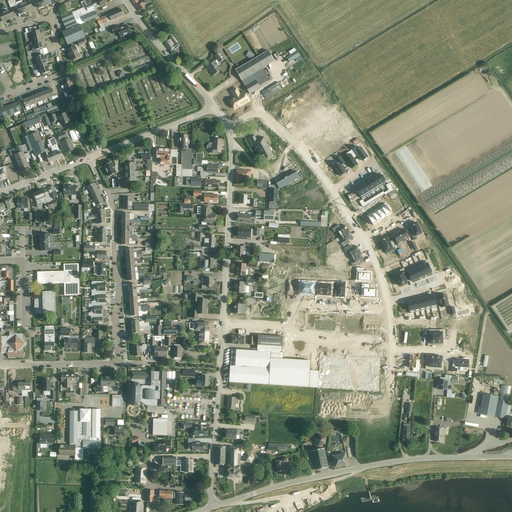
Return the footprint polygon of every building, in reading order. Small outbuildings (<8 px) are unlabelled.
[(19,10),(20,14),(27,12),(23,4),(22,0),(16,3),(14,0),(10,0),(11,0),(14,7),(15,8),(16,8),(17,11),(19,10)] [(45,6),(42,0),(37,0),(36,1),(39,8),(45,6)] [(66,30),(67,32),(75,28),(80,25),(84,23),(98,17),(96,12),(95,12),(94,9),(101,6),(101,7),(107,2),(105,0),(98,0),(97,1),(92,4),(92,5),(86,7),(61,17),(66,30)] [(134,0),(132,2),(139,12),(145,7),(142,3),(140,5),(136,0),(140,0),(143,3),(146,0),(134,0)] [(23,4),(27,12),(33,9),(29,1),(23,4)] [(5,12),(9,19),(15,17),(12,9),(8,11),(7,8),(4,9),(6,12),(5,12)] [(99,29),(100,32),(105,30),(103,24),(107,22),(124,15),(121,9),(109,14),(96,19),(99,25),(101,28),(99,29)] [(0,19),(1,19),(2,22),(9,19),(5,12),(0,14),(0,19)] [(62,32),(67,45),(85,37),(80,25),(75,28),(67,32),(66,30),(62,32)] [(118,26),(111,29),(114,34),(118,32),(120,37),(131,33),(128,26),(119,29),(118,26)] [(29,35),(30,38),(33,38),(41,36),(44,36),(43,33),(40,33),(40,30),(32,32),(33,35),(29,35)] [(164,43),(170,51),(174,49),(175,50),(180,45),(178,42),(173,36),(170,38),(170,39),(168,40),(164,43)] [(32,50),(33,54),(40,52),(39,49),(43,48),(43,45),(46,44),(45,41),(34,44),(36,49),(32,50)] [(69,53),(72,61),(80,57),(75,46),(66,50),(68,54),(69,53)] [(290,55),(286,57),(289,63),(300,56),(296,51),(294,48),(289,52),(290,55)] [(268,50),(235,70),(241,81),(262,69),(275,61),(268,50)] [(255,55),(249,51),(246,56),(252,60),(255,55)] [(36,58),(38,63),(48,59),(47,57),(44,58),(43,54),(41,55),(40,52),(33,54),(34,58),(36,58)] [(210,70),(214,75),(221,70),(217,64),(219,63),(225,59),(220,52),(214,56),(217,60),(215,61),(207,67),(209,70),(210,70)] [(38,63),(40,68),(47,66),(46,63),(49,62),(48,59),(38,63)] [(31,72),(34,78),(37,76),(36,74),(41,72),(42,74),(49,72),(48,68),(51,67),(50,65),(47,66),(40,68),(40,69),(35,71),(34,71),(31,72)] [(64,93),(65,97),(76,93),(71,80),(66,82),(67,83),(63,85),(63,86),(61,86),(61,87),(59,88),(60,90),(64,88),(66,92),(64,93)] [(261,91),(265,98),(282,89),(279,82),(261,91)] [(49,98),(50,100),(52,99),(51,97),(55,96),(52,89),(46,91),(49,98)] [(43,101),(44,103),(46,102),(45,100),(49,98),(46,91),(40,93),(43,101)] [(324,91),(289,111),(296,123),(331,103),(324,91)] [(230,102),(234,109),(249,100),(244,92),(234,97),(235,99),(230,102)] [(34,96),(37,103),(43,101),(40,93),(34,96)] [(31,105),(32,107),(34,106),(34,104),(37,103),(34,96),(29,98),(32,105),(31,105)] [(112,97),(101,96),(101,108),(107,108),(107,104),(110,104),(110,101),(112,101),(112,97)] [(25,106),(27,110),(29,109),(28,106),(31,105),(32,105),(29,98),(23,100),(25,106)] [(275,108),(281,111),(281,110),(284,112),(287,107),(279,102),(278,104),(277,103),(275,108)] [(17,103),(10,105),(13,114),(20,111),(17,103)] [(10,105),(3,108),(6,116),(13,114),(10,105)] [(60,119),(62,125),(70,122),(66,113),(58,116),(56,117),(55,114),(49,116),(52,123),(58,120),(57,120),(60,119)] [(38,117),(23,123),(25,128),(40,122),(38,117)] [(347,123),(328,134),(335,145),(353,134),(347,123)] [(288,148),(280,131),(277,133),(273,126),(267,129),(278,153),(288,148)] [(38,132),(28,136),(30,141),(31,145),(36,143),(41,141),(38,132)] [(59,140),(67,137),(65,132),(57,135),(59,140)] [(255,146),(264,162),(274,156),(271,152),(268,146),(263,137),(257,141),(254,135),(248,139),(253,148),(255,146)] [(28,151),(33,149),(31,145),(30,141),(28,136),(23,138),(25,145),(27,150),(28,151)] [(190,141),(188,140),(188,136),(180,136),(180,144),(181,144),(182,150),(181,165),(177,165),(176,165),(176,171),(176,176),(186,177),(192,177),(193,160),(193,154),(193,149),(188,149),(188,145),(190,143),(190,141)] [(329,149),(322,136),(314,141),(322,153),(329,149)] [(70,138),(62,141),(67,153),(74,150),(70,138)] [(51,139),(48,140),(49,144),(55,160),(62,157),(60,151),(59,151),(56,152),(54,147),(57,146),(57,145),(55,141),(52,142),(51,139)] [(210,152),(221,153),(222,139),(213,139),(213,143),(210,143),(207,146),(207,149),(208,150),(210,150),(210,152)] [(41,141),(36,143),(31,145),(33,149),(35,155),(45,151),(41,141)] [(46,156),(49,162),(55,160),(49,144),(48,145),(51,154),(46,156)] [(21,145),(16,147),(25,170),(30,169),(26,159),(30,158),(29,153),(24,154),(23,152),(27,150),(25,145),(21,146),(21,145)] [(14,155),(21,172),(25,170),(16,147),(9,150),(11,155),(14,154),(14,155)] [(159,164),(176,165),(177,165),(178,150),(171,150),(157,149),(156,158),(160,158),(159,164)] [(350,154),(344,158),(352,168),(357,164),(353,158),(355,156),(351,150),(348,152),(350,154)] [(359,151),(354,154),(357,158),(360,156),(363,161),(364,160),(365,160),(368,158),(367,158),(368,157),(363,150),(360,152),(359,151)] [(147,160),(147,170),(151,170),(151,155),(142,155),(142,160),(147,160)] [(339,162),(334,166),(341,176),(346,172),(341,165),(344,163),(339,157),(336,159),(339,162)] [(112,162),(104,165),(109,176),(116,173),(112,162)] [(128,172),(135,171),(134,163),(124,163),(125,170),(128,170),(128,172)] [(218,174),(219,165),(207,165),(207,172),(203,171),(203,167),(198,167),(197,171),(201,172),(200,176),(208,176),(208,173),(218,174)] [(293,168),(290,170),(295,178),(298,176),(293,168)] [(135,179),(135,171),(128,172),(128,170),(125,170),(125,179),(135,179)] [(236,181),(240,182),(241,179),(248,179),(248,175),(251,175),(251,171),(236,170),(236,181)] [(290,170),(286,172),(291,180),(295,178),(290,170)] [(286,172),(283,174),(288,182),(291,180),(286,172)] [(283,174),(280,176),(285,184),(288,182),(283,174)] [(379,174),(374,177),(380,187),(385,184),(379,174)] [(374,177),(369,180),(376,190),(380,187),(374,177)] [(204,187),(219,188),(219,181),(205,180),(202,180),(202,178),(190,178),(190,186),(201,186),(201,185),(205,185),(204,187)] [(277,178),(274,180),(279,188),(282,186),(277,178)] [(369,180),(365,182),(371,193),(376,190),(369,180)] [(365,182),(360,185),(366,195),(371,193),(365,182)] [(87,186),(90,193),(97,190),(94,183),(87,186)] [(385,195),(393,190),(389,184),(386,186),(389,190),(384,193),(385,195)] [(360,185),(355,188),(362,198),(366,195),(360,185)] [(47,188),(51,199),(58,197),(56,192),(59,191),(59,187),(54,187),(54,186),(47,188)] [(71,199),(75,199),(75,186),(64,186),(64,195),(71,195),(71,199)] [(43,190),(33,194),(36,201),(37,204),(41,203),(42,204),(44,203),(46,206),(45,206),(46,210),(49,209),(58,205),(56,200),(58,199),(58,197),(51,199),(47,188),(43,190)] [(270,189),(269,201),(277,202),(278,190),(270,189)] [(90,193),(93,199),(100,196),(97,190),(90,193)] [(218,195),(205,194),(205,195),(202,195),(202,191),(194,191),(193,197),(201,197),(201,198),(204,198),(204,203),(210,203),(210,202),(217,203),(218,195)] [(250,207),(257,208),(257,199),(250,199),(250,200),(247,200),(247,196),(241,195),(240,204),(246,204),(250,204),(250,207)] [(103,203),(100,196),(93,199),(96,206),(103,203)] [(134,211),(149,211),(154,211),(154,205),(149,205),(149,204),(134,204),(132,204),(132,198),(124,198),(124,209),(131,209),(131,208),(134,208),(134,211)] [(24,208),(24,211),(28,211),(27,199),(23,199),(23,200),(17,200),(18,208),(24,208)] [(6,202),(0,204),(0,219),(4,219),(3,216),(6,215),(5,213),(9,211),(9,209),(14,207),(11,200),(6,202)] [(192,204),(178,203),(177,213),(182,213),(182,208),(192,209),(192,204)] [(385,203),(381,206),(388,216),(392,213),(385,203)] [(381,206),(377,209),(383,219),(388,216),(381,206)] [(84,214),(84,218),(105,216),(104,209),(97,210),(98,214),(95,214),(95,216),(88,216),(88,214),(84,214)] [(377,209),(372,212),(379,222),(383,219),(377,209)] [(264,221),(274,221),(274,211),(264,211),(256,210),(255,218),(264,218),(264,221)] [(372,212),(367,216),(373,226),(379,222),(372,212)] [(237,222),(254,224),(254,219),(251,219),(252,215),(238,214),(237,222)] [(210,215),(205,215),(204,222),(202,222),(202,225),(200,225),(199,230),(207,230),(208,225),(206,225),(206,222),(215,223),(216,215),(210,215)] [(416,223),(409,226),(412,232),(409,234),(412,239),(415,238),(414,237),(421,234),(416,223)] [(339,225),(332,229),(334,232),(337,230),(341,236),(349,231),(345,225),(340,228),(339,225)] [(238,237),(250,238),(250,235),(254,236),(259,237),(260,229),(254,229),(251,229),(238,228),(238,231),(237,232),(237,233),(238,234),(238,237)] [(349,231),(341,236),(345,242),(342,244),(344,247),(350,243),(348,240),(352,237),(349,231)] [(405,231),(399,234),(404,243),(407,242),(408,243),(410,242),(405,231)] [(202,252),(208,253),(208,247),(214,248),(215,236),(203,235),(203,233),(198,233),(198,242),(202,242),(202,241),(204,242),(204,247),(203,247),(193,246),(193,247),(190,246),(190,250),(202,251),(202,252)] [(39,235),(39,242),(51,242),(51,234),(39,235)] [(399,234),(394,237),(399,247),(402,246),(401,244),(404,243),(399,234)] [(387,237),(381,241),(386,252),(392,249),(393,251),(396,249),(393,243),(391,245),(387,237)] [(51,242),(39,242),(40,252),(51,251),(51,242)] [(0,244),(0,254),(3,254),(5,254),(5,257),(12,257),(12,250),(7,251),(7,249),(7,245),(5,245),(2,245),(0,244)] [(237,247),(237,256),(243,256),(247,257),(247,251),(249,251),(250,246),(243,245),(243,247),(237,247)] [(351,245),(344,249),(346,252),(349,250),(352,256),(360,253),(357,246),(352,248),(351,245)] [(204,268),(213,269),(213,264),(215,265),(216,260),(213,260),(214,259),(208,258),(208,257),(202,257),(202,253),(189,253),(186,253),(186,256),(200,257),(200,260),(204,260),(204,268)] [(355,263),(351,264),(352,267),(355,267),(360,264),(359,261),(363,259),(360,253),(352,256),(355,263)] [(83,261),(83,268),(82,268),(82,270),(87,270),(87,268),(93,268),(93,261),(83,261)] [(428,263),(423,265),(427,274),(432,272),(428,263)] [(64,283),(64,295),(79,295),(79,264),(64,264),(64,271),(38,272),(38,284),(64,283)] [(236,275),(245,275),(246,264),(236,264),(236,268),(237,268),(236,275)] [(98,272),(98,275),(105,275),(105,265),(98,265),(95,265),(95,272),(98,272)] [(423,265),(418,268),(423,276),(427,274),(423,265)] [(402,271),(395,275),(400,286),(407,283),(403,275),(406,274),(403,268),(401,269),(402,271)] [(418,268),(414,270),(418,279),(423,276),(418,268)] [(355,269),(355,272),(356,273),(356,280),(368,281),(368,273),(361,273),(361,270),(355,269)] [(414,270),(408,273),(412,281),(418,279),(414,270)] [(184,293),(184,271),(171,271),(171,280),(172,280),(172,286),(174,286),(174,293),(184,293)] [(202,289),(206,289),(206,286),(212,287),(213,278),(206,278),(206,279),(202,278),(202,289)] [(286,279),(286,291),(293,291),(293,285),(296,285),(296,278),(293,278),(293,279),(286,279)] [(244,293),(246,293),(246,286),(253,286),(254,279),(246,279),(246,283),(235,282),(235,285),(235,292),(244,293)] [(297,283),(297,289),(300,289),(299,294),(300,294),(300,295),(303,295),(303,294),(305,294),(306,283),(297,283)] [(306,283),(305,294),(307,294),(307,295),(310,295),(311,295),(311,290),(314,290),(315,284),(306,283)] [(333,283),(333,290),(336,290),(335,297),(343,297),(343,285),(336,285),(336,283),(333,283)] [(315,284),(314,290),(317,290),(317,295),(318,295),(317,296),(320,296),(321,295),(323,295),(324,284),(315,284)] [(324,284),(323,295),(325,295),(325,296),(328,296),(328,295),(329,295),(329,290),(332,291),(332,285),(324,284)] [(281,286),(273,286),(272,298),(270,297),(270,301),(276,301),(276,298),(280,298),(281,286)] [(360,286),(360,289),(361,289),(361,296),(373,297),(373,289),(366,289),(367,286),(360,286)] [(35,309),(35,314),(43,314),(43,313),(56,313),(55,291),(39,292),(39,299),(34,299),(35,309)] [(457,305),(466,303),(465,300),(467,299),(466,294),(464,295),(463,291),(456,293),(457,300),(456,300),(457,305)] [(198,306),(207,307),(207,300),(199,299),(199,294),(192,294),(192,302),(198,302),(198,306)] [(446,296),(439,297),(442,308),(448,306),(446,296)] [(413,301),(407,302),(410,311),(415,310),(413,301)] [(233,314),(245,314),(245,304),(235,304),(235,309),(233,309),(233,314)] [(271,314),(283,314),(283,307),(276,307),(276,304),(270,304),(270,307),(271,307),(271,314)] [(191,318),(197,318),(198,314),(207,314),(207,307),(198,306),(197,311),(191,310),(191,318)] [(94,324),(98,324),(98,322),(103,322),(103,317),(102,317),(102,316),(91,316),(91,321),(94,321),(94,324)] [(201,334),(211,334),(212,323),(196,323),(195,331),(198,331),(201,331),(201,334)] [(77,339),(77,336),(71,336),(71,328),(61,328),(60,336),(65,336),(64,348),(77,348),(77,339)] [(44,329),(45,350),(50,350),(50,349),(55,349),(54,329),(44,329)] [(436,330),(427,330),(427,339),(430,339),(430,344),(431,344),(434,344),(437,344),(436,330)] [(445,330),(436,330),(437,344),(439,343),(439,344),(442,344),(442,343),(443,343),(442,338),(445,338),(445,330)] [(198,345),(205,345),(205,341),(211,341),(211,334),(201,334),(201,331),(198,331),(198,345)] [(17,333),(14,333),(14,332),(9,332),(9,334),(9,336),(1,336),(1,334),(0,334),(0,351),(1,352),(8,353),(9,358),(23,358),(24,353),(22,353),(22,348),(27,343),(22,339),(22,334),(17,334),(17,333)] [(231,336),(231,344),(244,345),(244,336),(231,336)] [(84,352),(90,352),(90,347),(97,347),(97,341),(95,341),(95,338),(85,338),(85,341),(85,343),(84,343),(84,352)] [(257,351),(236,349),(235,366),(230,365),(229,382),(269,385),(270,359),(283,359),(284,353),(282,353),(282,342),(257,341),(257,351)] [(146,350),(147,350),(147,344),(142,345),(142,346),(140,346),(133,346),(134,356),(140,356),(140,350),(146,350)] [(173,347),(173,357),(181,358),(182,347),(173,347)] [(426,361),(425,369),(434,370),(435,356),(433,356),(433,355),(430,355),(430,356),(429,356),(429,361),(426,361)] [(435,356),(434,370),(443,370),(444,362),(441,362),(441,357),(441,356),(438,356),(435,356)] [(408,362),(408,364),(409,365),(408,369),(411,369),(411,370),(412,370),(411,373),(418,374),(420,361),(417,361),(417,358),(414,358),(414,357),(413,357),(413,358),(410,358),(409,362),(408,362)] [(453,364),(452,371),(458,372),(458,367),(469,368),(470,359),(464,358),(464,359),(457,358),(457,364),(453,364)] [(138,406),(140,401),(142,402),(142,403),(144,403),(145,404),(147,404),(148,405),(158,405),(165,405),(166,372),(147,371),(147,372),(131,372),(131,379),(131,380),(133,382),(134,382),(134,383),(131,387),(131,401),(133,406),(138,406)] [(70,375),(70,386),(73,385),(73,381),(78,381),(78,374),(70,375)] [(70,388),(70,386),(70,375),(61,375),(61,383),(64,383),(64,388),(70,388)] [(451,381),(452,376),(445,375),(445,378),(440,378),(440,380),(439,380),(438,385),(437,385),(437,388),(438,389),(447,390),(447,382),(450,382),(450,381),(451,381)] [(97,383),(97,392),(103,392),(103,390),(108,390),(108,376),(101,376),(101,383),(97,383)] [(113,390),(113,392),(119,391),(119,383),(114,383),(114,376),(108,376),(108,390),(113,390)] [(202,386),(208,386),(208,376),(202,376),(199,376),(198,381),(202,382),(202,386)] [(483,387),(489,388),(491,381),(479,378),(476,390),(482,392),(483,387)] [(3,403),(3,407),(8,406),(8,401),(9,401),(8,393),(4,393),(4,392),(4,383),(0,383),(0,391),(1,392),(1,396),(3,396),(3,401),(4,401),(5,403),(3,403)] [(22,396),(25,396),(24,383),(18,383),(18,384),(13,384),(13,392),(19,391),(19,390),(22,390),(22,396)] [(511,425),(511,414),(509,414),(511,403),(508,402),(498,400),(498,396),(482,393),(479,414),(505,419),(505,418),(508,419),(506,425),(511,426),(511,425)] [(112,407),(122,407),(122,396),(112,395),(112,407)] [(227,408),(235,409),(235,403),(238,403),(238,399),(235,399),(235,398),(228,397),(227,408)] [(36,411),(44,411),(45,402),(37,402),(36,411)] [(454,417),(464,419),(467,405),(456,403),(454,417)] [(75,459),(83,459),(83,449),(101,449),(101,441),(99,441),(99,438),(100,438),(100,409),(92,409),(92,411),(90,411),(90,409),(78,409),(78,411),(70,411),(69,443),(70,443),(70,445),(59,445),(59,455),(75,455),(75,459)] [(450,424),(450,412),(437,411),(436,424),(450,424)] [(111,435),(124,435),(124,429),(124,427),(115,427),(114,427),(114,426),(115,426),(115,419),(105,419),(104,419),(104,425),(105,425),(105,426),(112,426),(112,427),(111,435)] [(168,435),(168,419),(154,419),(154,435),(168,435)] [(199,428),(195,428),(195,436),(207,436),(207,428),(203,428),(203,427),(199,427),(199,428)] [(403,428),(402,438),(403,438),(410,439),(411,428),(410,428),(404,428),(403,428)] [(435,428),(434,441),(443,442),(444,429),(435,428)] [(236,436),(240,436),(240,431),(232,430),(232,431),(227,430),(226,433),(226,434),(225,437),(226,438),(226,439),(236,440),(236,436)] [(413,430),(413,439),(420,440),(421,431),(413,430)] [(312,439),(315,446),(318,445),(319,445),(325,444),(326,437),(320,435),(317,433),(312,439)] [(40,444),(53,444),(53,435),(40,435),(40,444)] [(204,451),(204,443),(195,443),(195,439),(187,439),(187,446),(192,446),(192,451),(204,451)] [(166,452),(166,446),(170,446),(170,440),(162,440),(162,444),(154,444),(154,452),(166,452)] [(329,446),(331,454),(345,451),(344,443),(329,446)] [(215,465),(225,465),(225,447),(216,446),(215,465)] [(227,477),(240,478),(240,451),(239,451),(239,448),(234,448),(234,447),(228,447),(227,477)] [(324,449),(311,451),(315,470),(328,468),(324,449)] [(245,462),(251,463),(254,458),(252,453),(246,452),(243,457),(245,462)] [(333,456),(335,468),(348,465),(345,453),(333,456)] [(193,460),(177,460),(176,457),(163,457),(163,465),(175,465),(175,466),(180,466),(180,472),(184,471),(184,472),(193,472),(193,460)] [(276,461),(278,471),(283,470),(283,469),(289,468),(287,458),(283,459),(283,460),(276,461)] [(135,483),(145,483),(146,469),(141,469),(141,466),(136,466),(135,483)] [(146,501),(157,502),(157,495),(154,494),(154,491),(147,490),(146,501)] [(176,492),(175,504),(183,504),(183,493),(176,492)] [(142,511),(143,501),(130,501),(129,511),(142,511)]
